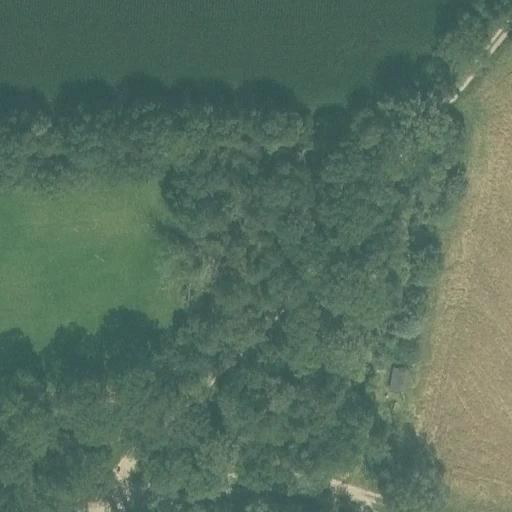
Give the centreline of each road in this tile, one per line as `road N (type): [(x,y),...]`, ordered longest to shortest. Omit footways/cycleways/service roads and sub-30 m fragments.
road 1 (track): [(112,496),(127,461),(261,326),(403,163)]
road 2 (track): [(375,497),(282,475),(112,496)]
road 3 (track): [(403,163),(511,25)]
